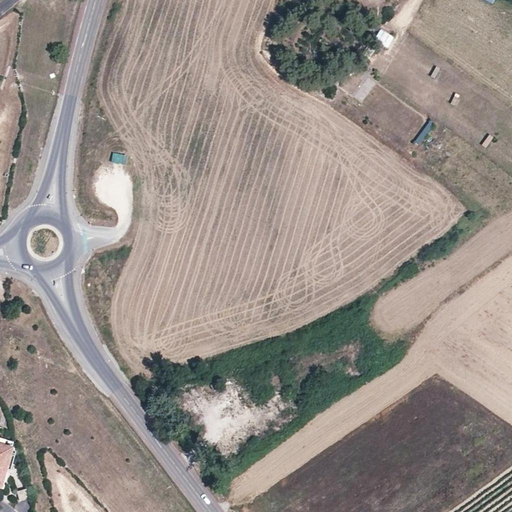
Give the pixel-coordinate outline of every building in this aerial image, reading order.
[(377,82),(368,76),(353,95),(362,103),(377,82)] [(481,144),(485,149),(495,141),(491,136),(481,144)] [(127,157),(114,154),(113,163),(125,166),(127,157)] [(194,402),(186,404),(189,414),(197,412),(194,402)] [(192,432),(201,427),(198,421),(189,427),(192,432)] [(0,445),(13,449),(15,444),(0,439),(0,445)] [(0,445),(0,488),(4,490),(15,450),(13,449),(0,445)]
